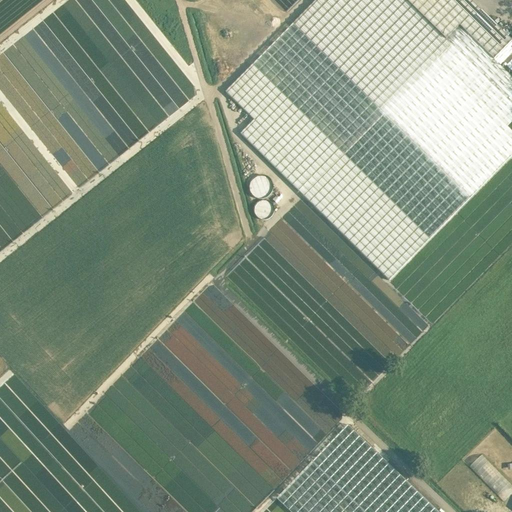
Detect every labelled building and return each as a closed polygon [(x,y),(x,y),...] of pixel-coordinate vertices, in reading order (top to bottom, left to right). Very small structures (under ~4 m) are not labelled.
[(316,0),(226,93),(254,121),(241,134),(389,281),(511,155),(511,131),(507,127),(511,121),(511,104),(503,96),(511,87),(511,77),(494,60),(511,41),(470,0),(316,0)] [(272,192),(273,188),(272,183),(269,179),(265,177),(261,176),(256,177),(252,180),(250,183),(249,188),(250,192),(253,196),(256,199),(261,200),(265,199),(269,196),(272,192)] [(271,217),(273,214),(274,209),(273,205),(269,202),(265,200),(261,201),(257,203),(254,207),(254,211),(255,215),(258,219),(263,220),(267,220),(271,217)] [(438,511),(348,425),(276,499),(289,511),(438,511)] [(505,501),(511,493),(511,485),(483,455),(472,466),(505,501)] [(18,465),(11,467),(13,474),(19,473),(22,485),(28,484),(27,481),(30,481),(27,469),(20,471),(18,465)] [(62,511),(61,510),(60,511),(55,503),(48,508),(50,511),(62,511)]
